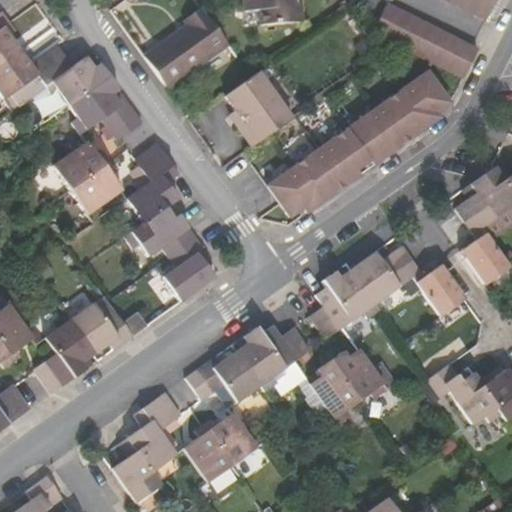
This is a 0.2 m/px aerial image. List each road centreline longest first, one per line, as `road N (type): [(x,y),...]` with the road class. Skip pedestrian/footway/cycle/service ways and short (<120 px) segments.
road 1 (residential): [(70,0),(268,274)]
road 2 (residential): [(268,274),(48,438)]
road 3 (residential): [(397,182),(507,342)]
road 4 (residential): [(511,40),(470,123),(397,182)]
road 5 (residential): [(397,182),(268,274)]
